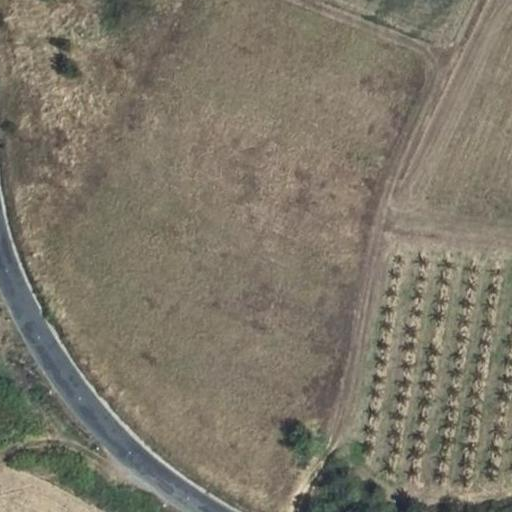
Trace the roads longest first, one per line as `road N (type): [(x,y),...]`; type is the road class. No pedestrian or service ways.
road 1 (track): [(307,0),(427,50),(435,77),(378,221),(331,443),(293,511)]
road 2 (secondary): [(204,511),(131,454),(65,382),(5,271),(0,246)]
